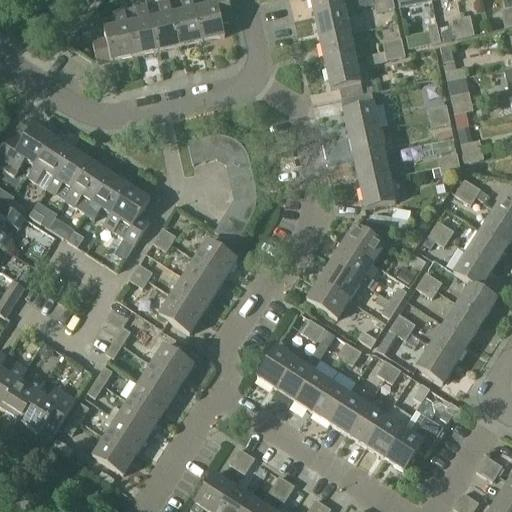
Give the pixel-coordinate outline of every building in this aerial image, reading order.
[(196,21),(194,11),(193,11),(190,0),(180,0),(179,0),(182,14),(171,16),(173,26),(178,50),(201,45),(196,21)] [(196,21),(201,45),(224,39),(221,26),(232,24),(226,0),(202,0),(204,9),(194,11),(196,21)] [(308,0),(313,19),(343,12),(340,0),(308,0)] [(397,0),(400,12),(431,4),(430,0),(397,0)] [(377,15),(394,12),(392,2),(375,6),(377,15)] [(173,26),(171,16),(170,16),(167,3),(156,5),(160,19),(148,21),(151,31),(156,55),(178,50),(173,26)] [(135,10),(123,13),(126,26),(126,27),(129,40),(133,60),(156,55),(151,31),(148,21),(145,8),(135,10)] [(318,42),(349,36),(343,12),(313,19),(318,42)] [(126,27),(126,26),(123,13),(112,16),(115,29),(103,32),(105,41),(92,44),(98,68),(110,65),(133,60),(129,40),(126,27)] [(462,21),(466,39),(474,37),(469,19),(462,21)] [(459,40),(466,39),(462,21),(455,23),(459,40)] [(432,46),(443,44),(439,26),(428,28),(432,46)] [(324,68),(354,61),(349,36),(318,42),(324,68)] [(382,45),(384,55),(402,51),(400,42),(382,45)] [(448,50),(438,53),(441,67),(451,65),(448,50)] [(384,55),(363,60),(366,69),(404,59),(402,51),(384,55)] [(354,61),(324,68),(329,92),(360,86),(354,61)] [(463,72),(445,76),(447,85),(465,81),(463,72)] [(380,85),(372,86),(374,95),(381,93),(380,85)] [(451,101),(452,109),(472,104),(470,97),(451,101)] [(474,112),(472,104),(452,109),(454,117),(474,112)] [(348,141),(379,134),(373,107),(342,114),(348,141)] [(430,122),(448,118),(446,111),(428,115),(430,122)] [(448,118),(430,122),(432,130),(450,126),(448,118)] [(34,170),(52,140),(22,121),(0,155),(0,163),(17,175),(24,163),(34,169),(34,170)] [(353,163),(384,156),(379,134),(348,141),(353,163)] [(54,182),(72,153),(64,148),(66,144),(56,138),(54,141),(52,140),(34,170),(34,169),(26,181),(36,187),(43,175),(53,181),(54,182)] [(220,142),(202,144),(206,167),(217,165),(220,142)] [(227,142),(220,142),(217,165),(227,171),(245,155),(242,150),(238,147),(235,144),(227,142)] [(202,144),(188,147),(194,170),(206,167),(202,144)] [(461,149),(463,158),(479,154),(477,146),(461,149)] [(418,158),(417,148),(399,149),(400,160),(418,158)] [(73,194),(91,165),(72,153),(54,182),(53,181),(46,193),(56,199),(63,188),(72,194),(73,194)] [(463,158),(465,167),(481,163),(479,154),(463,158)] [(247,160),(245,155),(227,171),(229,178),(250,173),(249,166),(247,160)] [(359,189),(390,182),(384,156),(353,163),(359,189)] [(439,162),(441,170),(458,166),(456,158),(439,162)] [(92,206),(110,177),(91,165),(73,194),(72,194),(65,205),(75,211),(82,200),(92,206)] [(441,170),(443,178),(460,174),(458,166),(441,170)] [(441,170),(432,172),(434,180),(443,178),(441,170)] [(253,187),(250,173),(229,178),(232,192),(253,187)] [(112,219),(129,190),(110,177),(92,206),(84,217),(94,223),(101,212),(111,218),(112,219)] [(458,189),(474,200),(480,191),(463,181),(458,189)] [(390,182),(359,189),(364,212),(395,205),(390,182)] [(253,187),(232,192),(235,206),(257,207),(257,199),(255,193),(253,187)] [(470,207),(474,200),(458,189),(453,196),(470,207)] [(112,219),(111,218),(104,229),(113,235),(120,224),(131,231),(124,243),(134,249),(149,225),(139,219),(150,203),(129,190),(112,219)] [(14,200),(0,191),(0,206),(7,211),(12,203),(14,200)] [(494,212),(511,223),(511,195),(507,193),(494,212)] [(19,219),(24,211),(12,203),(7,211),(9,212),(19,219)] [(256,212),(257,207),(235,206),(230,215),(250,227),(251,224),(252,221),(254,217),(256,212)] [(0,248),(5,252),(12,243),(1,236),(7,225),(21,234),(27,224),(19,219),(9,212),(2,222),(0,220),(0,248)] [(506,250),(511,241),(511,223),(494,212),(480,233),(506,250)] [(33,213),(29,219),(40,227),(45,220),(33,213)] [(242,238),(250,227),(230,215),(222,226),(242,238)] [(63,239),(71,228),(60,220),(52,231),(63,239)] [(362,224),(357,231),(355,229),(343,248),(373,267),(383,252),(386,254),(397,237),(378,233),(379,228),(362,224)] [(235,250),(242,238),(222,226),(215,238),(235,250)] [(449,243),(453,236),(437,226),(433,232),(449,243)] [(157,239),(170,248),(176,240),(162,231),(157,239)] [(445,249),(449,243),(433,232),(428,239),(445,249)] [(493,271),(506,250),(480,233),(467,254),(493,271)] [(78,252),(83,243),(73,237),(68,246),(78,252)] [(165,255),(170,248),(157,239),(152,246),(165,255)] [(428,239),(423,247),(431,252),(436,243),(428,239)] [(194,262),(224,282),(236,264),(205,244),(194,262)] [(343,248),(331,266),(361,285),(361,286),(369,291),(374,284),(365,279),(373,267),(343,248)] [(480,292),(493,271),(467,254),(453,276),(470,287),(480,292)] [(412,256),(405,266),(419,275),(425,265),(412,256)] [(213,299),(224,282),(194,262),(183,279),(213,299)] [(361,286),(361,285),(331,266),(319,284),(350,303),(361,286)] [(133,276),(147,284),(152,276),(138,268),(133,276)] [(409,287),(416,279),(404,270),(398,279),(409,287)] [(16,287),(24,292),(34,278),(24,272),(15,286),(16,287)] [(143,292),(147,284),(133,276),(129,283),(143,292)] [(437,294),(442,288),(425,277),(421,284),(437,294)] [(201,318),(213,299),(183,279),(171,298),(201,318)] [(337,323),(350,303),(319,284),(307,303),(337,323)] [(433,301),(437,294),(421,284),(417,290),(433,301)] [(24,292),(16,287),(3,306),(12,311),(24,292)] [(496,303),(480,292),(470,287),(457,307),(483,324),(496,303)] [(390,303),(398,308),(406,296),(398,291),(390,303)] [(189,337),(201,318),(171,298),(158,318),(189,337)] [(380,298),(376,304),(386,310),(390,304),(380,298)] [(389,321),(398,308),(390,303),(383,317),(389,321)] [(0,319),(4,322),(12,311),(3,306),(0,311),(0,319)] [(470,344),(483,324),(457,307),(444,328),(470,344)] [(398,319),(394,325),(410,335),(414,330),(398,319)] [(301,337),(307,341),(316,328),(309,324),(301,337)] [(415,340),(412,336),(410,335),(394,325),(376,350),(385,356),(395,341),(409,348),(415,340)] [(315,347),(324,333),(316,328),(307,341),(315,347)] [(457,365),(470,344),(444,328),(431,349),(457,365)] [(121,349),(130,336),(123,331),(114,344),(121,349)] [(369,352),(376,342),(362,333),(356,343),(369,352)] [(327,336),(324,341),(330,345),(334,340),(327,336)] [(112,362),(121,349),(114,344),(105,357),(112,362)] [(337,361),(344,365),(353,351),(346,347),(337,361)] [(151,367),(181,387),(193,368),(162,349),(151,367)] [(443,387),(457,365),(431,349),(417,371),(443,387)] [(274,392),(294,362),(276,350),(256,381),(274,392)] [(358,355),(353,351),(344,365),(350,369),(359,355),(358,355)] [(0,411),(18,384),(19,384),(26,373),(16,367),(10,378),(0,371),(0,368),(5,360),(0,356),(0,411)] [(305,369),(294,362),(274,392),(293,404),(312,374),(317,367),(310,362),(305,369)] [(376,380),(383,384),(392,369),(385,365),(376,380)] [(169,406),(181,387),(151,367),(139,385),(169,406)] [(398,374),(392,369),(383,384),(389,388),(398,374)] [(111,375),(104,370),(95,384),(102,389),(111,375)] [(319,403),(330,385),(319,378),(312,374),(293,404),(311,416),(319,403)] [(37,395),(38,396),(44,385),(35,380),(28,390),(19,384),(18,384),(0,411),(0,413),(18,425),(37,395)] [(104,390),(102,389),(95,384),(86,397),(96,403),(104,390)] [(157,424),(169,406),(139,385),(127,404),(157,424)] [(329,427),(349,397),(330,385),(319,403),(311,416),(319,421),(329,427)] [(419,406),(427,394),(420,389),(412,402),(419,406)] [(41,435),(51,442),(75,404),(55,391),(48,403),(38,396),(37,395),(18,425),(39,438),(41,435)] [(347,439),(367,409),(349,397),(329,427),(347,439)] [(116,422),(146,442),(157,424),(127,404),(121,414),(115,410),(110,418),(116,422)] [(90,413),(81,406),(73,419),(82,425),(90,413)] [(444,414),(439,421),(447,426),(452,419),(456,422),(461,414),(449,406),(444,414)] [(365,451),(385,420),(367,409),(347,439),(365,451)] [(135,460),(146,442),(116,422),(110,418),(104,427),(110,431),(104,440),(135,460)] [(73,438),(82,425),(73,419),(64,432),(73,438)] [(383,462),(403,432),(385,420),(365,451),(383,462)] [(403,432),(383,462),(403,475),(416,454),(424,460),(442,432),(424,421),(413,438),(403,432)] [(123,479),(135,460),(104,440),(92,460),(123,479)] [(55,442),(51,447),(52,447),(61,453),(64,447),(55,441),(55,442)] [(236,473),(246,458),(238,453),(229,468),(236,473)] [(249,459),(246,458),(236,473),(244,478),(254,463),(249,459)] [(480,469),(496,479),(500,473),(484,462),(480,469)] [(492,485),(496,479),(480,469),(476,475),(492,485)] [(215,511),(231,488),(213,477),(191,511),(215,511)] [(278,500),(287,486),(280,481),(271,495),(278,500)] [(510,511),(511,511),(511,487),(507,485),(496,503),(510,511)] [(287,486),(278,500),(285,504),(294,491),(287,486)] [(215,511),(240,511),(249,499),(231,488),(215,511)] [(473,511),(476,508),(461,498),(457,504),(468,511),(473,511)] [(268,511),(249,499),(240,511),(268,511)] [(315,503),(309,511),(319,511),(322,508),(315,503)] [(510,511),(496,503),(489,511),(510,511)]
